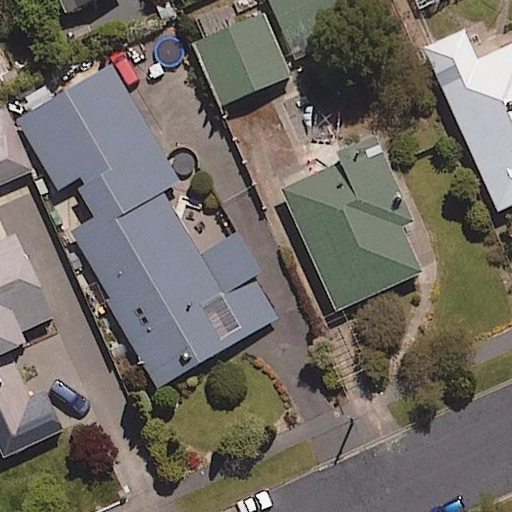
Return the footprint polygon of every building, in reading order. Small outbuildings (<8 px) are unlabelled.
[(340,0),(268,0),(294,55),(353,27),(340,0)] [(287,74),(262,11),(237,21),(229,1),(201,12),(209,32),(195,37),(221,100),(287,74)] [(511,40),(477,56),(463,27),(424,44),(496,207),(511,199),(511,40)] [(175,180),(112,65),(19,115),(58,186),(74,177),(97,218),(73,231),(156,382),(280,314),(235,232),(199,251),(163,186),(175,180)] [(0,181),(32,167),(4,101),(0,102),(0,181)] [(334,306),(421,270),(403,228),(415,223),(376,131),(341,146),(346,156),(282,182),(334,306)] [(0,446),(3,453),(61,427),(41,384),(3,401),(0,394),(0,347),(24,337),(20,328),(54,313),(17,232),(0,239),(0,446)]
